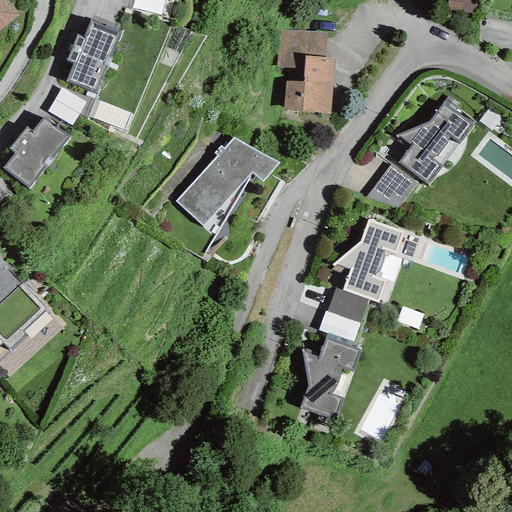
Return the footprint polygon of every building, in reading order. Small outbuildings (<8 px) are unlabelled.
[(0,0),(0,26),(18,13),(7,0),(0,0)] [(120,30),(91,18),(84,35),(78,32),(68,58),(74,60),(67,78),(96,90),(120,30)] [(289,66),(296,66),(297,53),(325,54),(326,33),(279,30),(277,65),(289,66)] [(334,55),(325,54),(297,53),(296,66),(289,66),(288,78),(286,78),(283,108),(329,111),(334,55)] [(64,82),(49,107),(74,122),(89,97),(64,82)] [(473,122),(443,101),(429,120),(397,133),(411,143),(398,161),(428,183),(473,122)] [(67,135),(44,117),(32,133),(25,127),(9,147),(15,151),(3,166),(28,186),(67,135)] [(278,160),(233,136),(174,199),(203,225),(251,170),(261,180),(278,160)] [(415,187),(388,166),(364,197),(399,209),(415,187)] [(352,269),(345,288),(378,300),(403,229),(368,220),(362,240),(333,262),(352,269)] [(0,367),(54,320),(14,276),(0,288),(0,367)] [(367,298),(334,287),(319,330),(352,341),(367,298)] [(327,339),(319,357),(303,351),(309,384),(301,405),(334,417),(353,370),(360,348),(327,339)]
